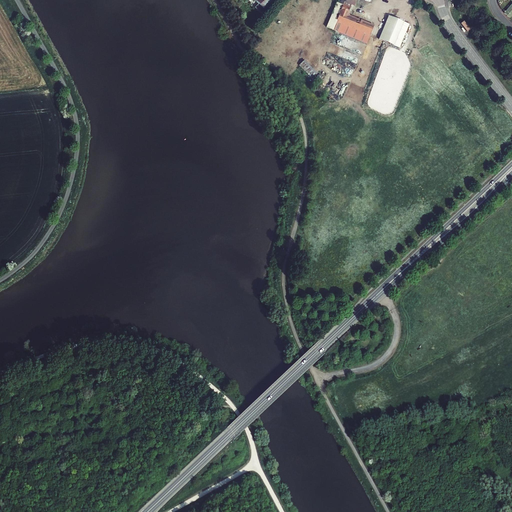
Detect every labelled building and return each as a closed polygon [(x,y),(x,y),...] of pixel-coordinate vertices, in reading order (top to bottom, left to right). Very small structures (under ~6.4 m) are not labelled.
[(253,0),(258,4),(254,8),(262,16),(269,9),(266,6),(270,2),(268,0),(253,0)] [(344,0),(344,2),(342,5),(336,3),(326,27),(341,34),(344,25),(370,36),(374,26),(349,16),(347,15),(351,5),(354,6),(356,0),(344,0)] [(393,46),(403,22),(389,16),(379,39),(393,46)] [(461,24),(468,32),(470,30),(464,22),(461,24)] [(344,25),(341,34),(366,45),(370,36),(344,25)] [(311,78),(315,74),(315,73),(303,62),(299,66),(311,77),(311,78)] [(321,85),(331,94),(340,85),(330,76),(321,85)]
